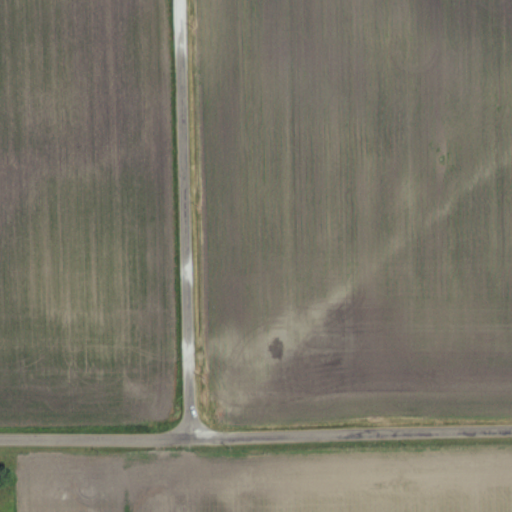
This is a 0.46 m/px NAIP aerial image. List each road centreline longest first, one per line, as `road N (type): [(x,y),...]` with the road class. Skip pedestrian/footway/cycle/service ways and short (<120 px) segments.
road 1 (residential): [(0,438),(511,429)]
road 2 (residential): [(190,438),(178,0)]
